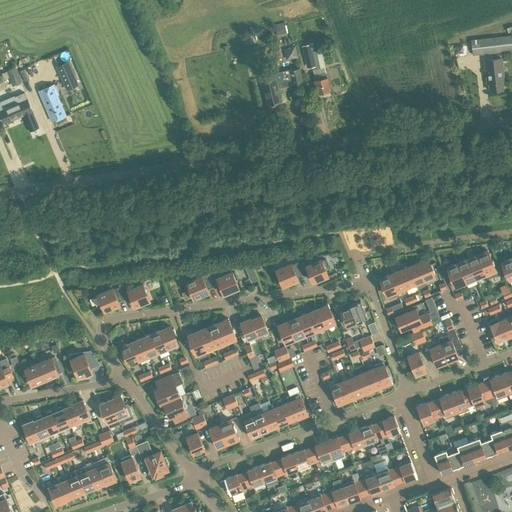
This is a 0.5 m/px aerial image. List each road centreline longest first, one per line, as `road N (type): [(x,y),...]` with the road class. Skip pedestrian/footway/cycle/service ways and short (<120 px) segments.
road 1 (unclassified): [(511,120),(0,193)]
road 2 (residential): [(123,374),(101,337),(107,319),(351,285),(375,297),(404,392)]
road 3 (residential): [(191,470),(404,392)]
road 4 (residential): [(0,401),(123,374)]
